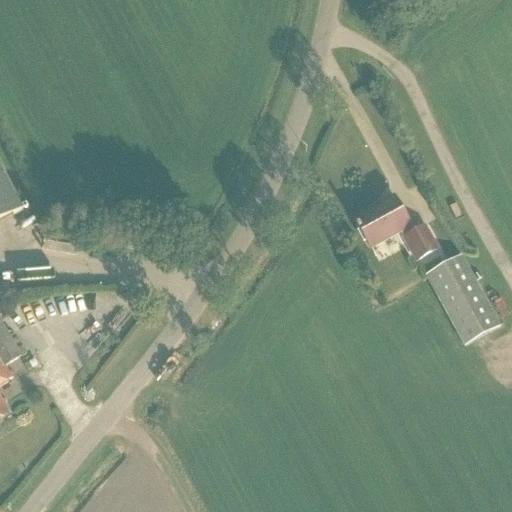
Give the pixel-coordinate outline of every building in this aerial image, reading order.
[(0,221),(23,210),(0,165),(0,221)] [(357,224),(372,252),(402,235),(406,242),(405,242),(418,266),(440,254),(427,230),(415,237),(412,231),(412,230),(396,201),(380,209),(381,211),(357,224)] [(466,350),(501,331),(463,261),(428,280),(466,350)] [(0,421),(11,415),(0,396),(0,387),(13,380),(5,368),(22,358),(0,321),(0,421)] [(40,368),(37,363),(32,366),(34,371),(40,368)]
